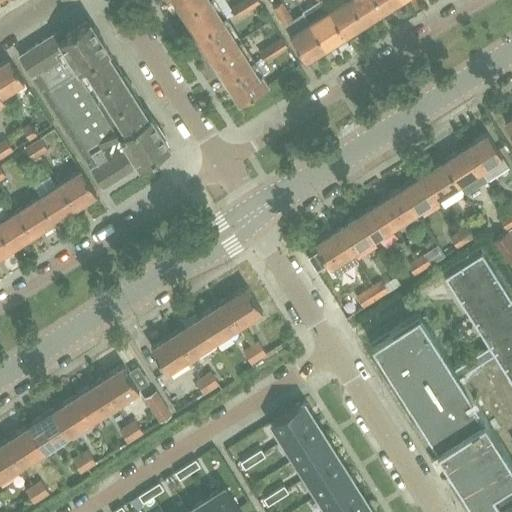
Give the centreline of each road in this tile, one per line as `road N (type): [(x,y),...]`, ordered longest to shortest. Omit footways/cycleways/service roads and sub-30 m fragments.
road 1 (tertiary): [(249,216),(511,49)]
road 2 (residential): [(484,0),(223,166)]
road 3 (residential): [(86,511),(334,350)]
road 4 (tertiary): [(0,375),(249,216)]
road 5 (residential): [(223,166),(0,308)]
road 6 (residential): [(223,166),(111,0)]
road 7 (residential): [(437,511),(334,350)]
road 8 (residential): [(334,350),(249,216)]
